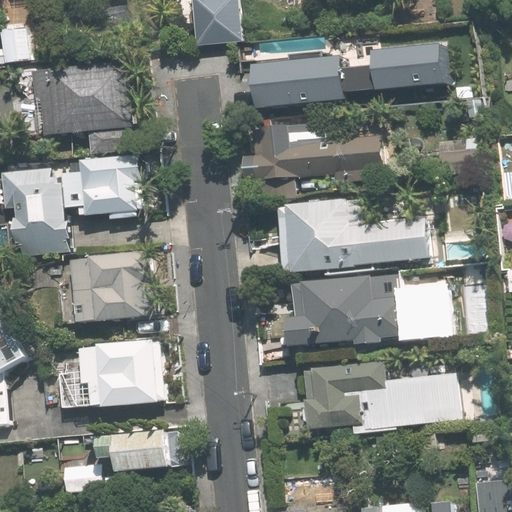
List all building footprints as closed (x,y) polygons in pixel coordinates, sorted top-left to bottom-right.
[(195,0),(204,45),(251,37),(244,0),(195,0)] [(33,19),(4,24),(12,65),(40,59),(33,19)] [(449,48),(382,56),(387,97),(454,88),(449,48)] [(357,58),(258,66),(262,108),(360,100),(357,58)] [(37,78),(44,141),(95,135),(98,158),(140,154),(131,67),(37,78)] [(301,197),(300,180),(399,174),(397,140),(337,144),(335,125),(268,130),(270,156),(248,157),(250,184),(278,182),(279,198),(301,197)] [(148,157),(88,159),(88,177),(64,177),(64,170),(8,171),(9,184),(0,184),(0,207),(24,207),(25,252),(73,251),(72,209),(95,209),(95,218),(149,217),(148,157)] [(283,209),(290,276),(438,260),(434,220),(364,228),(361,200),(283,209)] [(154,253),(76,258),(80,323),(158,318),(154,253)] [(303,318),(294,319),(297,349),(427,339),(424,300),(406,302),(404,275),(300,283),(303,318)] [(6,308),(0,311),(0,376),(34,359),(6,308)] [(66,371),(68,408),(168,403),(165,342),(88,346),(89,370),(66,371)] [(360,425),(361,434),(466,422),(460,373),(389,382),(387,361),(311,370),(318,430),(360,425)] [(12,376),(0,382),(0,427),(11,428),(12,376)] [(176,432),(107,438),(109,462),(127,460),(128,471),(179,467),(176,432)] [(511,511),(511,481),(484,483),(485,511),(511,511)] [(430,511),(430,503),(368,509),(368,511),(430,511)]
